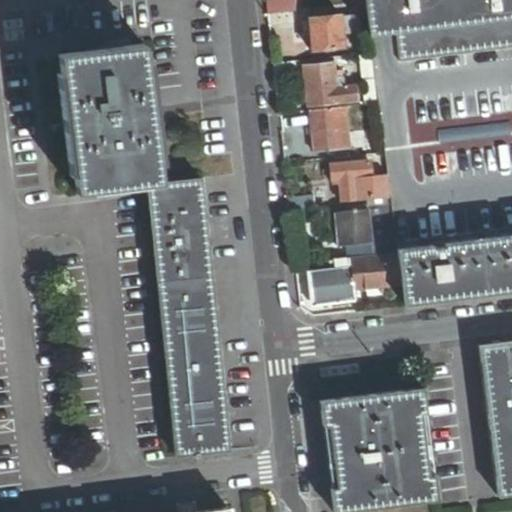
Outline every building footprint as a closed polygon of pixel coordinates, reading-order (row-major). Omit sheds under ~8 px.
[(294,0),(264,0),(266,15),(296,11),(294,0)] [(391,0),(363,0),(364,4),(366,20),(369,39),(396,35),(391,0)] [(511,0),(391,0),(396,35),(400,65),(511,49),(511,0)] [(366,20),(364,4),(348,6),(350,16),(339,18),(339,16),(306,20),(310,53),(343,49),(342,39),(358,37),(356,22),(366,20)] [(76,196),(143,187),(160,185),(143,45),(58,56),(76,196)] [(362,80),(374,79),(371,55),(359,56),(362,80)] [(292,64),(272,67),(273,79),(294,77),(292,64)] [(332,64),(302,68),(304,82),(309,81),(312,107),(337,103),(335,89),(333,74),(332,64)] [(333,74),(335,89),(341,88),(341,83),(339,73),(333,74)] [(377,101),(374,79),(362,80),(365,103),(377,101)] [(309,81),(304,82),(307,107),(312,107),(309,81)] [(341,88),(335,89),(337,103),(357,101),(355,86),(349,87),(341,88)] [(345,107),(330,109),(331,119),(346,117),(345,107)] [(331,119),(330,109),(307,112),(312,153),(350,148),(346,117),(331,119)] [(379,150),(378,137),(366,139),(367,152),(379,150)] [(370,178),(368,161),(329,166),(332,185),(338,185),(340,202),(365,199),(387,196),(384,177),(370,178)] [(160,185),(143,187),(178,458),(193,456),(193,459),(198,458),(198,456),(232,451),(197,180),(160,185)] [(312,196),(287,199),(288,214),(314,211),(312,196)] [(388,203),(387,196),(365,199),(366,206),(388,203)] [(396,252),(395,247),(390,203),(388,203),(366,206),(327,211),(330,229),(336,228),(334,214),(365,210),(369,242),(371,255),(396,252)] [(364,242),(369,242),(365,210),(334,214),(336,228),(338,246),(364,242)] [(403,304),(511,290),(511,232),(395,247),(396,252),(400,283),(403,304)] [(352,289),(400,283),(396,252),(348,259),(349,265),(352,289)] [(349,265),(348,259),(327,262),(328,268),(349,265)] [(354,299),(352,289),(349,265),(328,268),(307,271),(311,304),(354,299)] [(511,340),(476,345),(496,496),(511,493),(511,340)] [(329,511),(335,511),(434,499),(431,474),(425,475),(416,411),(423,410),(420,386),(316,399),(319,423),(324,422),(333,486),(326,487),(329,511)] [(177,505),(177,511),(195,511),(194,503),(177,505)]
